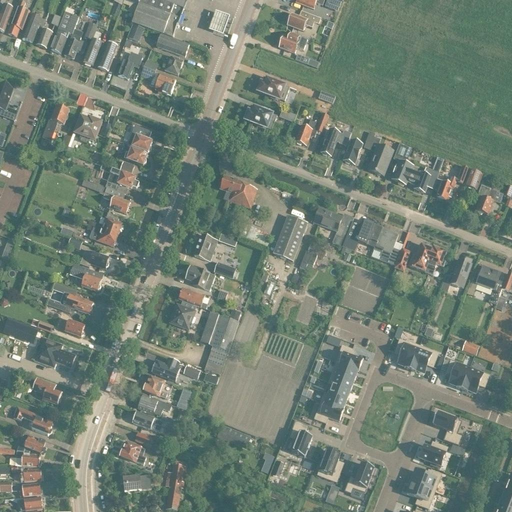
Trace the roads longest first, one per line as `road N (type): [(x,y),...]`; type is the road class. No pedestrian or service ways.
road 1 (unclassified): [(203,135),(511,253)]
road 2 (tertiary): [(109,392),(203,135)]
road 3 (unclassified): [(203,135),(0,56)]
road 4 (residential): [(399,461),(353,443),(377,373),(426,391)]
road 5 (tertiary): [(203,135),(254,0)]
road 6 (tertiary): [(82,511),(86,454),(109,392)]
road 7 (residential): [(99,511),(109,392)]
